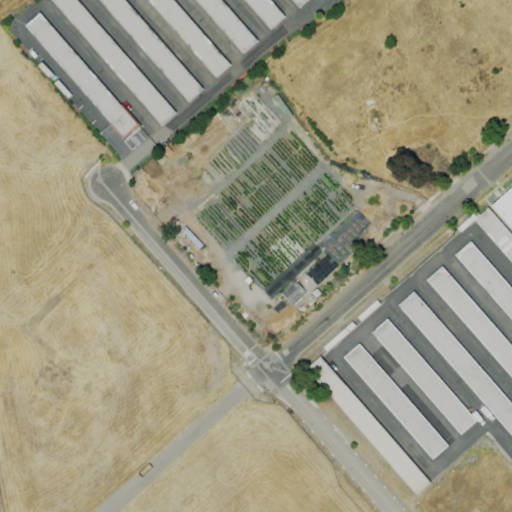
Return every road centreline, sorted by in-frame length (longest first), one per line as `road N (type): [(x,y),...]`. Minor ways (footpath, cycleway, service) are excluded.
road 1 (residential): [(392,511),(108,184)]
road 2 (residential): [(511,153),(269,373)]
